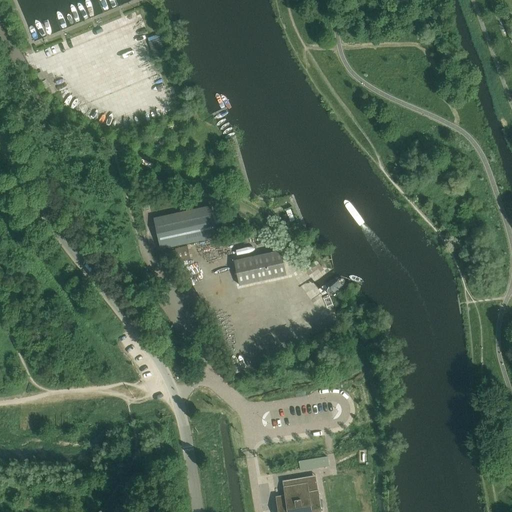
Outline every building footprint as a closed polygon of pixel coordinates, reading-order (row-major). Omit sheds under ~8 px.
[(153,52),(163,50),(155,13),(148,15),(152,35),(150,36),(153,52)] [(154,218),(161,249),(218,237),(215,223),(211,206),(186,211),(154,218)] [(235,260),(240,286),(287,276),(281,250),(235,260)] [(264,445),(265,451),(288,447),(287,441),(264,445)] [(330,467),(328,456),(299,461),(301,471),(330,467)] [(285,495),(276,496),(279,511),(278,511),(321,511),(315,475),(282,480),(284,492),(285,495)]
